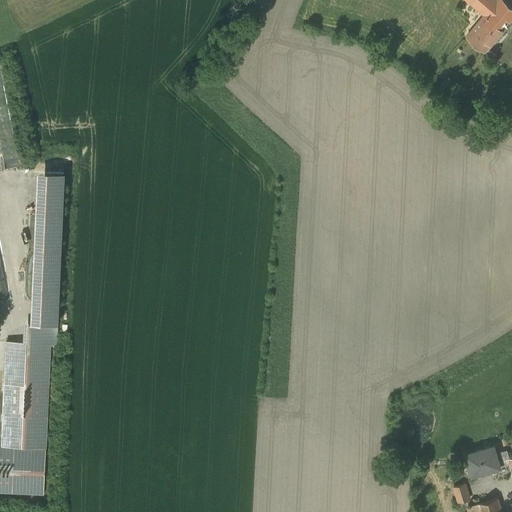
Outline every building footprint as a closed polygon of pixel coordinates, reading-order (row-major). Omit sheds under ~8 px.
[(511,18),(511,6),(504,0),(467,0),(484,15),(502,30),(511,18)] [(484,15),(466,36),(484,51),(502,30),(484,15)] [(0,171),(19,168),(18,158),(14,159),(11,147),(16,146),(7,98),(0,99),(0,171)] [(29,322),(28,343),(12,342),(6,342),(5,352),(9,353),(5,440),(4,440),(4,446),(46,448),(50,344),(56,345),(57,323),(30,322),(29,322)] [(493,445),(465,454),(468,463),(471,462),(475,474),(500,466),(499,465),(510,462),(511,462),(509,458),(507,449),(495,453),(493,445)] [(45,453),(0,450),(0,491),(44,494),(45,453)] [(465,483),(454,487),(458,502),(469,498),(465,483)] [(502,511),(498,497),(478,503),(479,504),(481,511),(502,511)]
